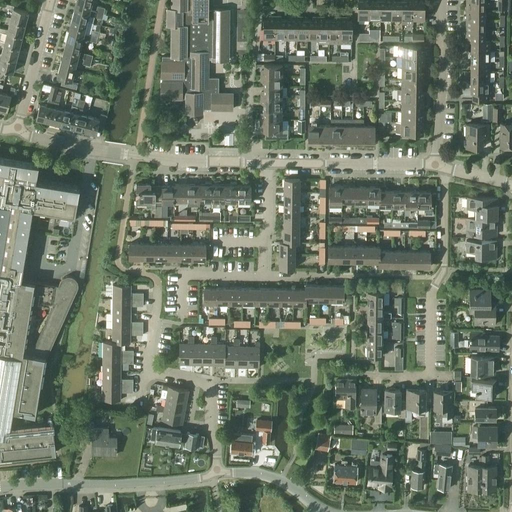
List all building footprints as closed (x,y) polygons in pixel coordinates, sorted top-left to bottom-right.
[(76,0),(75,6),(89,10),(91,0),(76,0)] [(202,109),(232,109),(232,93),(228,93),(218,93),(219,77),(208,77),(208,59),(228,60),(228,10),(212,10),(208,10),(208,0),(171,0),(172,9),(167,9),(167,25),(171,25),(171,56),(162,56),(162,79),(161,79),(161,82),(162,82),(161,98),(186,98),(186,113),(202,113),(202,109)] [(358,0),(358,18),(369,18),(369,0),(358,0)] [(380,18),(380,0),(369,0),(369,18),(380,18)] [(391,18),(391,0),(380,0),(380,18),(391,18)] [(401,24),(402,0),(401,0),(391,0),(391,18),(401,19),(401,24)] [(406,0),(402,0),(401,24),(412,24),(412,0),(406,0)] [(412,0),(412,24),(413,24),(413,19),(424,19),(424,1),(419,0),(412,0)] [(484,0),(465,0),(466,9),(485,9),(484,0)] [(13,10),(11,18),(10,20),(25,23),(28,12),(13,8),(14,6),(6,4),(5,8),(13,10)] [(72,18),(93,23),(94,16),(96,11),(89,10),(75,6),(72,18)] [(485,9),(466,9),(466,19),(484,20),(485,9)] [(9,22),(7,29),(7,32),(22,35),(25,23),(10,20),(11,18),(3,16),(2,20),(9,22)] [(112,16),(111,24),(117,25),(119,18),(112,16)] [(275,43),(275,37),(275,16),(269,16),(269,19),(264,19),(264,42),(275,43)] [(286,37),(286,19),(281,19),(281,16),(275,16),(275,37),(286,37)] [(297,38),(297,16),(291,16),(291,19),(286,19),(286,37),(297,38)] [(308,38),(308,19),(303,19),(303,16),(297,16),(297,38),(308,38)] [(312,19),(308,19),(308,38),(318,38),(319,17),(313,17),(312,19)] [(325,19),(325,17),(319,17),(318,38),(318,43),(329,43),(330,19),(325,19)] [(334,20),(330,19),(329,43),(340,43),(341,17),(334,17),(334,20)] [(341,17),(340,43),(351,44),(352,20),(347,20),(347,17),(341,17)] [(72,18),(69,30),(90,35),(91,29),(93,23),(72,18)] [(484,20),(466,19),(465,30),(484,30),(484,20)] [(0,32),(6,34),(4,42),(4,44),(19,47),(22,35),(7,32),(7,29),(0,27),(0,32)] [(69,30),(66,41),(80,45),(82,38),(89,40),(90,35),(69,30)] [(484,40),(484,30),(465,30),(465,40),(471,40),(490,40),(484,40)] [(0,44),(3,46),(1,54),(1,55),(16,59),(19,47),(4,44),(4,42),(0,40),(0,44)] [(490,40),(471,40),(471,50),(489,50),(490,50),(490,40)] [(66,41),(62,53),(77,57),(84,59),(85,53),(79,51),(80,45),(66,41)] [(402,57),(423,57),(423,51),(421,50),(421,46),(398,45),(398,57),(402,57)] [(489,50),(471,50),(471,51),(468,51),(468,56),(471,57),(471,60),(489,60),(489,50)] [(274,55),(274,60),(282,60),(282,56),(285,56),(285,51),(274,51),(274,55)] [(340,56),(340,61),(347,61),(348,52),(340,52),(340,56)] [(0,69),(12,72),(16,59),(1,55),(1,54),(0,53),(0,57),(0,69)] [(62,53),(59,65),(74,69),(77,57),(62,53)] [(423,63),(423,57),(402,57),(402,68),(421,68),(421,63),(423,63)] [(489,71),(489,60),(471,60),(470,70),(489,71)] [(261,68),(261,75),(283,75),(283,64),(264,64),(264,69),(261,68)] [(74,69),(59,65),(56,77),(62,79),(60,84),(76,88),(78,82),(71,80),(74,69)] [(421,73),(421,68),(402,68),(401,79),(423,79),(423,73),(421,73)] [(489,81),(489,71),(470,70),(470,81),(489,81)] [(283,75),(261,75),(261,81),(264,81),(264,86),(282,86),(283,75)] [(423,85),(423,79),(401,79),(401,89),(420,90),(420,85),(423,85)] [(489,99),(489,81),(470,81),(470,91),(473,91),(472,98),(489,99)] [(13,96),(15,87),(11,86),(9,94),(0,92),(0,93),(0,108),(7,110),(11,95),(13,96)] [(36,118),(48,121),(56,87),(51,86),(46,106),(39,104),(36,118)] [(261,90),(261,97),(282,97),(282,86),(264,86),(264,90),(261,90)] [(60,124),(63,110),(57,108),(61,94),(55,93),(57,87),(56,87),(48,121),(60,124)] [(401,100),(423,100),(423,94),(420,94),(420,90),(401,89),(397,89),(397,100),(401,100)] [(282,97),(261,97),(260,103),(264,103),(264,108),(282,108),(282,97)] [(83,130),(87,116),(81,114),(84,100),(79,99),(77,106),(75,113),(71,127),(83,130)] [(422,107),(423,100),(401,100),(401,111),(420,111),(420,107),(422,107)] [(282,108),(264,108),(263,112),(260,112),(260,119),(282,119),(282,108)] [(71,127),(75,113),(63,110),(60,124),(71,127)] [(420,116),(420,111),(401,111),(401,121),(401,122),(423,122),(423,116),(420,116)] [(87,116),(83,130),(95,133),(97,129),(103,130),(107,115),(100,113),(99,119),(87,116)] [(287,130),(282,130),(282,119),(260,119),(260,125),(263,125),(263,130),(265,130),(265,138),(287,138),(287,130)] [(335,146),(341,146),(341,119),(330,119),(330,124),(330,143),(335,143),(335,146)] [(347,143),(352,143),(352,119),(341,119),(341,146),(347,146),(347,143)] [(357,146),(363,146),(363,125),(363,119),(352,119),(352,143),(357,143),(357,146)] [(395,132),(401,132),(401,133),(420,133),(420,129),(423,129),(423,122),(401,122),(401,121),(395,121),(395,132)] [(185,122),(180,127),(185,132),(186,131),(190,127),(186,123),(185,122)] [(488,135),(488,123),(466,123),(465,146),(482,146),(482,135),(488,135)] [(511,146),(511,123),(500,123),(500,146),(511,146)] [(313,146),(319,146),(319,124),(308,124),(308,142),(313,142),(313,146)] [(325,143),(330,143),(330,124),(319,124),(319,146),(325,146),(325,143)] [(363,125),(363,146),(369,146),(369,143),(374,143),(375,125),(363,125)] [(0,192),(1,193),(0,197),(0,349),(6,350),(45,357),(46,357),(77,290),(78,288),(78,284),(76,280),(74,278),(72,276),(68,276),(64,277),(61,279),(59,281),(58,285),(20,279),(31,209),(36,179),(38,165),(0,158),(0,192)] [(36,179),(31,209),(75,216),(79,186),(36,179)] [(284,179),(284,192),(299,192),(299,179),(284,179)] [(199,185),(199,201),(212,202),(212,185),(211,185),(211,183),(205,183),(205,185),(199,185)] [(224,202),(237,202),(237,185),(236,185),(236,183),(230,183),(230,185),(224,185),(224,202)] [(161,203),(161,186),(150,186),(150,184),(136,184),(136,190),(138,190),(138,200),(136,200),(136,205),(151,205),(151,208),(154,208),(155,205),(161,205),(161,203)] [(174,184),(174,186),(174,201),(187,201),(187,184),(174,184)] [(199,185),(187,184),(187,201),(187,205),(199,206),(199,201),(199,185)] [(212,202),(224,202),(224,185),(212,185),(212,202)] [(237,185),(237,202),(250,202),(250,185),(237,185)] [(174,203),(174,201),(174,186),(161,186),(161,203),(174,203)] [(341,202),(342,186),(328,186),(328,202),(341,202)] [(353,202),(354,187),(342,186),(341,202),(353,202)] [(366,202),(366,187),(354,187),(353,202),(366,202)] [(379,191),(379,187),(366,187),(366,202),(379,203),(379,202),(379,191)] [(379,202),(379,203),(379,207),(392,207),(392,191),(379,191),(379,202)] [(404,191),(392,191),(392,207),(404,207),(404,191)] [(409,207),(417,207),(417,192),(404,191),(404,207),(404,215),(409,215),(409,207)] [(299,204),(299,192),(284,192),(284,204),(299,204)] [(430,192),(417,192),(417,207),(424,207),(424,215),(432,215),(432,207),(430,207),(430,192)] [(475,218),(496,218),(496,198),(466,197),(466,208),(475,209),(475,218)] [(299,204),(284,204),(284,217),(299,217),(299,204)] [(211,215),(212,211),(204,211),(204,212),(199,212),(199,220),(211,221),(211,215)] [(299,217),(284,217),(284,230),(299,230),(299,217)] [(496,235),(496,218),(475,218),(466,218),(466,228),(473,228),(473,234),(496,235)] [(293,242),(293,243),(299,243),(299,230),(284,230),(284,241),(284,242),(293,242)] [(495,257),(496,241),(465,240),(465,252),(475,252),(475,257),(495,257)] [(284,242),(284,241),(279,241),(279,254),(293,254),(293,243),(293,242),(284,242)] [(142,259),(142,244),(129,243),(129,259),(142,259)] [(154,244),(142,244),(142,259),(154,260),(154,244)] [(167,244),(154,244),(154,260),(167,260),(167,244)] [(180,244),(167,244),(167,260),(179,260),(180,244)] [(192,244),(180,244),(179,260),(192,260),(192,244)] [(205,244),(192,244),(192,260),(205,260),(205,244)] [(328,261),(341,262),(341,246),(328,246),(328,261)] [(353,262),(353,246),(341,246),(341,262),(353,262)] [(365,262),(366,246),(353,246),(353,262),(365,262)] [(379,251),(379,246),(366,246),(365,262),(378,262),(379,251)] [(378,262),(378,266),(391,266),(391,251),(379,251),(378,262)] [(403,266),(404,251),(391,251),(391,266),(403,266)] [(416,252),(404,251),(403,266),(416,266),(416,252)] [(429,252),(416,252),(416,266),(429,267),(429,252)] [(293,267),(293,254),(279,254),(279,267),(293,267)] [(112,284),(112,299),(142,299),(143,293),(131,292),(131,284),(112,284)] [(304,285),(304,289),(305,289),(304,300),(305,300),(318,301),(318,285),(304,285)] [(330,301),(330,285),(318,285),(318,301),(330,301)] [(343,286),(330,285),(330,301),(343,301),(343,286)] [(203,303),(216,303),(216,287),(203,287),(203,303)] [(229,288),(216,287),(216,303),(229,303),(229,288)] [(241,288),(229,288),(229,303),(241,303),(241,288)] [(254,304),(254,288),(241,288),(241,303),(254,304)] [(266,304),(266,288),(254,288),(254,304),(266,304)] [(279,304),(279,288),(266,288),(266,304),(279,304)] [(279,288),(279,304),(291,304),(291,288),(279,288)] [(305,304),(305,300),(304,300),(305,289),(304,289),(291,288),(291,304),(305,304)] [(469,306),(495,307),(495,300),(490,300),(490,289),(469,289),(469,306)] [(367,305),(382,305),(382,292),(367,292),(367,305)] [(142,306),(142,299),(112,299),(112,313),(130,314),(130,306),(142,306)] [(367,305),(367,318),(382,318),(382,316),(391,317),(391,312),(382,311),(382,305),(367,305)] [(495,325),(495,307),(469,306),(469,313),(474,313),(474,324),(495,325)] [(130,322),(130,314),(112,313),(112,328),(142,328),(142,322),(130,322)] [(367,318),(367,330),(382,330),(382,318),(367,318)] [(120,342),(120,343),(130,343),(130,334),(142,335),(142,328),(112,328),(111,342),(120,342)] [(382,343),(382,330),(367,330),(367,343),(382,343)] [(498,350),(498,343),(497,343),(497,336),(484,336),(484,333),(470,332),(469,347),(477,347),(477,350),(498,350)] [(179,364),(190,364),(191,340),(188,340),(188,344),(179,343),(179,364)] [(193,343),(193,340),(191,340),(190,364),(202,364),(202,344),(193,343)] [(211,344),(202,344),(202,364),(213,364),(214,340),(211,340),(211,344)] [(225,346),(225,344),(216,344),(216,340),(214,340),(213,364),(225,365),(225,346)] [(247,346),(247,367),(259,367),(259,341),(256,341),(255,346),(247,346)] [(111,342),(102,342),(102,356),(132,357),(132,350),(120,350),(120,343),(120,342),(111,342)] [(225,365),(224,366),(236,367),(236,342),(234,342),(234,346),(225,346),(225,365)] [(239,346),(239,342),(236,342),(236,367),(247,367),(247,346),(239,346)] [(382,355),(382,343),(367,343),(367,355),(382,355)] [(35,414),(45,357),(6,350),(0,382),(0,408),(12,410),(35,414)] [(102,371),(120,371),(121,363),(132,364),(132,357),(102,356),(102,371)] [(497,368),(497,357),(471,356),(470,373),(489,373),(489,368),(497,368)] [(120,379),(120,371),(102,371),(102,385),(132,386),(132,379),(120,379)] [(355,399),(355,379),(335,379),(335,398),(345,398),(345,407),(354,407),(354,399),(355,399)] [(495,396),(496,380),(472,379),(472,389),(475,389),(475,396),(495,396)] [(132,386),(102,385),(102,400),(120,400),(120,392),(132,392),(132,386)] [(166,398),(186,401),(188,390),(163,385),(162,389),(168,390),(166,398)] [(380,423),(380,404),(374,404),(375,389),(361,389),(361,413),(374,413),(374,422),(380,423)] [(405,410),(405,401),(399,401),(399,390),(385,389),(385,410),(398,410),(398,417),(404,417),(405,410)] [(405,390),(405,401),(405,410),(411,410),(411,408),(418,408),(418,414),(424,414),(425,390),(405,390)] [(452,416),(453,390),(433,390),(432,408),(440,408),(440,416),(452,416)] [(186,401),(166,398),(165,406),(164,408),(184,412),(186,401)] [(484,400),(468,399),(466,399),(466,404),(468,404),(468,410),(474,410),(474,418),(495,419),(495,406),(484,406),(484,400)] [(184,412),(164,408),(165,406),(161,405),(160,410),(164,411),(162,420),(182,423),(184,412)] [(12,410),(0,408),(0,457),(55,452),(53,428),(54,428),(54,423),(9,427),(12,410)] [(115,455),(116,437),(107,437),(108,427),(93,427),(93,421),(86,421),(85,440),(92,440),(92,454),(115,455)] [(257,423),(256,431),(262,431),(262,443),(268,443),(270,424),(257,423)] [(352,424),(343,424),(343,433),(352,433),(352,424)] [(497,426),(477,426),(472,426),(472,437),(477,437),(477,445),(495,445),(495,431),(497,431),(497,426)] [(152,427),(151,438),(155,439),(155,441),(178,444),(179,439),(185,440),(184,445),(194,447),(195,446),(200,447),(202,435),(196,434),(186,433),(180,432),(157,428),(152,427)] [(251,454),(252,442),(251,442),(251,435),(233,433),(232,440),(231,440),(230,452),(251,454)] [(442,433),(442,443),(451,443),(451,433),(442,433)] [(453,443),(453,445),(465,445),(465,436),(453,437),(453,443)] [(355,453),(366,454),(367,440),(356,439),(355,453)] [(388,441),(387,449),(396,449),(397,441),(388,441)] [(451,444),(435,443),(434,453),(450,455),(451,444)] [(425,459),(425,449),(417,449),(416,459),(418,459),(417,471),(411,470),(411,485),(423,486),(424,471),(423,471),(424,459),(425,459)] [(379,465),(369,464),(367,485),(377,486),(377,488),(391,489),(394,453),(380,452),(379,465)] [(481,466),(481,489),(495,490),(495,466),(487,466),(488,456),(481,456),(481,466)] [(355,482),(356,466),(346,465),(347,461),(341,460),(341,464),(334,464),(333,480),(334,480),(336,482),(340,483),(341,481),(355,482)] [(434,464),(433,473),(438,473),(437,487),(449,488),(451,465),(434,464)] [(481,466),(468,466),(467,489),(481,489),(481,466)]
